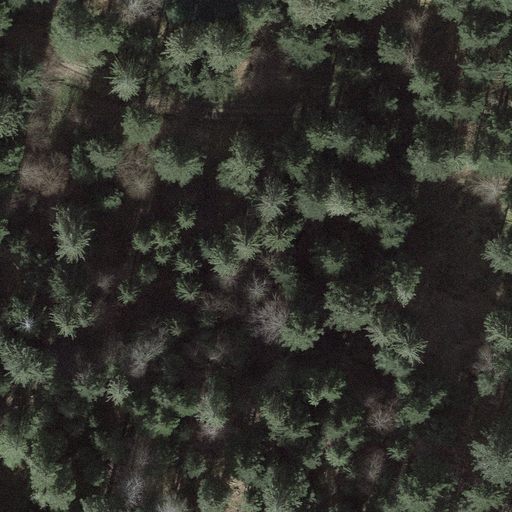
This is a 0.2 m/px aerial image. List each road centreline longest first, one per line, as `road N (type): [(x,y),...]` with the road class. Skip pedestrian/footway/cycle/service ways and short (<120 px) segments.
road 1 (track): [(511,108),(157,107),(76,86),(0,34)]
road 2 (track): [(0,270),(49,248),(211,213),(511,171)]
